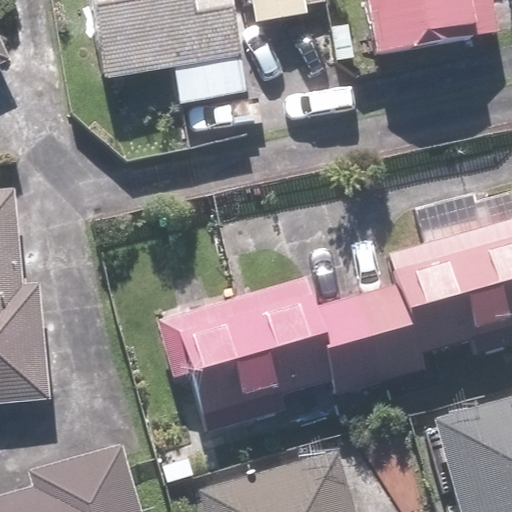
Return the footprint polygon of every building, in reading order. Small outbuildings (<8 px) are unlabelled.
[(73,0),(89,90),(163,77),(169,114),(237,101),(219,0),(73,0)] [(294,0),(238,0),(244,32),(298,23),(294,0)] [(481,0),(351,0),(366,73),(491,48),(481,0)] [(4,202),(0,202),(0,411),(44,407),(32,293),(13,295),(4,202)] [(462,366),(511,350),(511,223),(372,267),(379,290),(309,312),(302,288),(158,333),(177,393),(211,382),(228,437),(418,378),(414,366),(458,352),(462,366)] [(511,511),(511,398),(416,426),(439,511),(511,511)] [(0,511),(129,511),(112,452),(9,482),(14,498),(0,502),(0,511)] [(345,511),(331,457),(191,497),(194,511),(345,511)]
